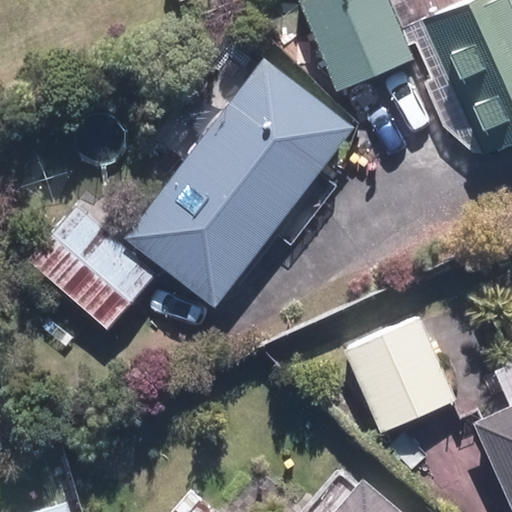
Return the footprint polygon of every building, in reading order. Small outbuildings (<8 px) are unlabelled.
[(400,0),(303,0),(339,85),(422,50),(400,0)] [(511,0),(452,0),(430,11),(496,151),(511,143),(511,0)] [(270,49),(132,227),(226,300),(364,123),(270,49)] [(164,264),(81,195),(33,254),(116,322),(164,264)] [(425,307),(349,339),(385,424),(461,392),(425,307)] [(511,355),(497,361),(511,398),(511,401),(484,413),(511,483),(511,355)] [(0,445),(11,441),(0,414),(0,445)] [(422,511),(371,470),(361,481),(340,464),(299,511),(231,511),(222,504),(215,511),(422,511)] [(3,511),(78,511),(73,493),(3,511)]
